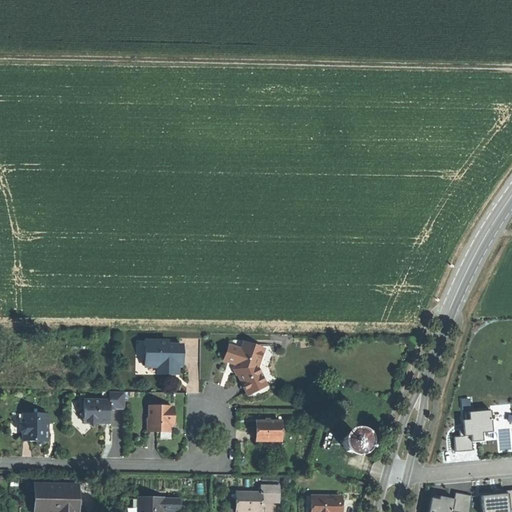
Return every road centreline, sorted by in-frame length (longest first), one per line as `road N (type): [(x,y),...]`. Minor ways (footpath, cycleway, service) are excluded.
road 1 (track): [(0,59),(511,66)]
road 2 (secondary): [(511,195),(465,271),(423,383)]
road 3 (residential): [(0,464),(196,468)]
